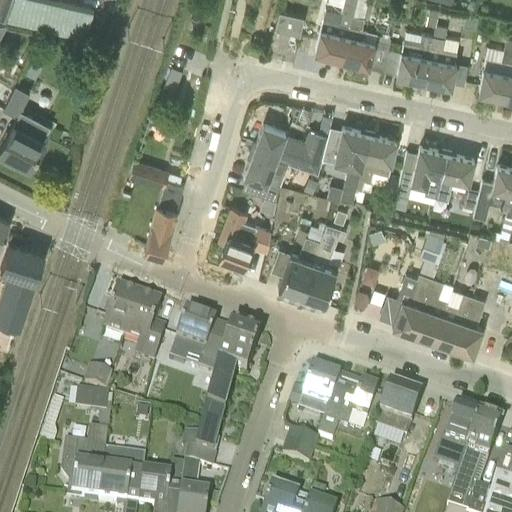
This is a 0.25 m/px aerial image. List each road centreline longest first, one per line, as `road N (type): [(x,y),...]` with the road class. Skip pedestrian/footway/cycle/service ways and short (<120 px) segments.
road 1 (residential): [(181,279),(230,92),(244,78),(511,133)]
road 2 (residential): [(511,389),(292,320)]
road 3 (residential): [(227,511),(292,320)]
road 4 (residential): [(181,279),(0,199)]
